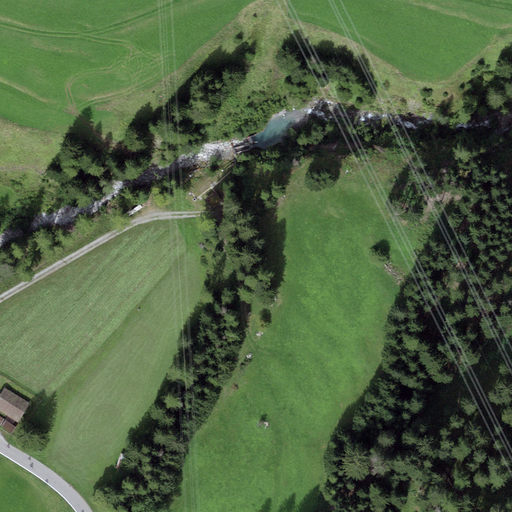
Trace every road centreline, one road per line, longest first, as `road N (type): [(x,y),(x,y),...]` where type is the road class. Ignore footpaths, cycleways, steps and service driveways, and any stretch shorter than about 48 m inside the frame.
road 1 (track): [(0,299),(125,222),(207,212)]
road 2 (track): [(0,22),(49,34),(93,32),(179,0)]
